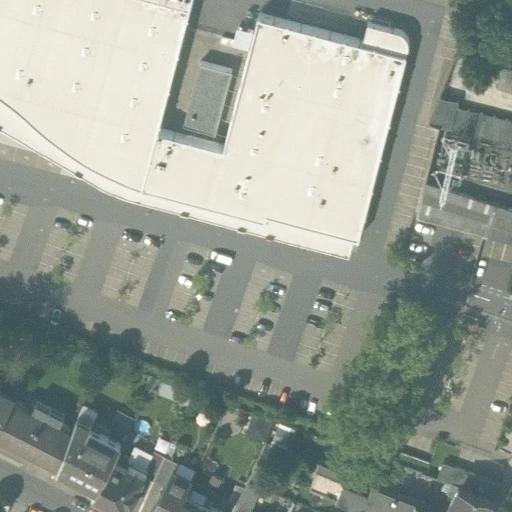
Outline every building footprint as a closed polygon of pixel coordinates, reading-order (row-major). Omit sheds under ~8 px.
[(191,0),(0,0),(0,94),(17,107),(24,113),(34,122),(48,135),(73,153),(81,158),(95,166),(110,173),(125,180),(141,186),(248,214),(289,224),(290,218),(299,220),(359,236),(372,186),(407,53),(363,41),(259,14),(224,146),(158,129),(191,0)] [(363,41),(407,53),(409,45),(409,43),(409,41),(408,39),(407,37),(406,35),(405,34),(404,33),(402,31),(400,30),(398,29),(368,22),(363,41)] [(234,40),(222,37),(221,43),(232,46),(234,40)] [(231,70),(200,62),(184,124),(215,132),(231,70)] [(496,89),(511,92),(511,69),(501,67),(496,89)] [(511,125),(457,111),(457,107),(436,100),(427,122),(511,143),(511,125)] [(511,212),(425,182),(417,217),(511,240),(511,212)] [(15,396),(0,388),(0,425),(13,399),(15,396)] [(46,416),(13,399),(0,425),(0,438),(57,468),(71,429),(47,417),(51,409),(50,408),(46,416)] [(84,433),(72,427),(71,429),(57,468),(97,487),(110,461),(119,444),(87,428),(84,433)] [(164,457),(153,481),(163,486),(171,469),(173,471),(177,463),(164,457)] [(130,471),(110,461),(97,487),(92,497),(122,511),(125,511),(131,501),(132,502),(138,491),(137,490),(147,470),(134,463),(130,471)] [(442,511),(320,464),(310,488),(360,509),(366,511),(442,511)] [(501,485),(443,464),(438,479),(453,484),(494,499),(501,485)] [(163,486),(151,511),(174,511),(183,493),(190,479),(173,471),(171,469),(163,486)] [(487,511),(494,499),(453,484),(448,494),(453,497),(445,511),(487,511)] [(220,511),(183,493),(174,511),(220,511)] [(239,501),(234,511),(248,511),(251,506),(239,501)]
